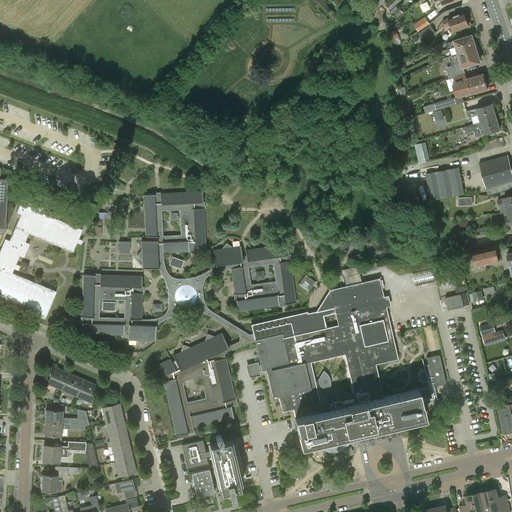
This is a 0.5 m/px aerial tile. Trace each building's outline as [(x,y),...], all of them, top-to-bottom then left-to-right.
[(391,0),(386,5),(390,10),(401,0),(391,0)] [(393,13),(398,18),(403,13),(398,7),(393,13)] [(456,15),(455,15),(448,17),(448,18),(442,20),(444,26),(450,24),(453,31),(468,25),(464,13),(456,15)] [(418,34),(423,41),(436,33),(431,26),(418,34)] [(395,31),(389,34),(392,40),(398,37),(395,31)] [(452,56),(459,54),(476,48),(475,46),(476,45),(475,42),(473,41),(471,35),(463,38),(462,37),(448,42),(452,56)] [(330,50),(324,45),(317,52),(323,58),(330,50)] [(449,78),(465,74),(463,67),(472,65),(471,64),(480,61),(478,56),(479,54),(478,52),(476,51),(476,48),(459,54),(461,61),(454,63),(455,65),(446,68),(449,78)] [(397,67),(399,72),(405,69),(403,64),(397,67)] [(449,78),(446,79),(450,91),(454,90),(456,96),(458,95),(459,97),(462,96),(471,93),(484,90),(488,88),(483,73),(479,74),(478,75),(478,72),(471,74),(472,77),(466,79),(465,74),(459,76),(449,78)] [(372,92),(366,93),(368,104),(374,102),(372,92)] [(433,103),(435,110),(448,107),(446,100),(433,103)] [(480,122),(496,117),(492,103),(486,105),(485,102),(480,104),(481,106),(466,111),(468,117),(471,116),(473,124),(480,122)] [(444,119),(441,110),(433,112),(435,121),(444,119)] [(384,116),(374,118),(376,126),(386,123),(384,116)] [(500,130),(496,117),(480,122),(473,124),(465,127),(466,133),(482,128),(484,135),(500,130)] [(419,162),(426,160),(423,149),(416,150),(419,162)] [(511,170),(508,156),(479,164),(486,188),(511,180),(511,170)] [(426,173),(432,200),(464,194),(458,167),(426,173)] [(195,251),(195,250),(206,249),(203,208),(205,208),(204,201),(203,201),(202,191),(160,193),(160,192),(153,192),(153,194),(143,194),(145,222),(146,235),(145,235),(145,236),(156,235),(156,239),(141,240),(141,241),(142,248),(136,254),(142,260),(143,267),(142,267),(142,268),(158,267),(160,270),(162,274),(163,276),(165,281),(167,289),(168,297),(168,305),(166,310),(162,314),(158,317),(152,319),(147,319),(141,318),(140,318),(141,292),(143,292),(143,285),(142,285),(142,275),(141,275),(100,274),(100,272),(93,272),(93,274),(83,274),(82,315),(80,315),(80,318),(80,320),(80,322),(82,322),(81,333),(82,333),(82,332),(120,334),(123,334),(124,334),(124,324),(128,324),(128,339),(136,339),(141,345),(147,339),(155,340),(156,324),(159,322),(162,320),(165,319),(168,317),(172,315),(176,314),(178,313),(181,312),(186,311),(190,311),(194,311),(197,311),(200,312),(204,313),(207,314),(210,316),(242,336),(239,341),(228,346),(221,332),(221,333),(215,336),(207,333),(204,341),(191,347),(183,344),(180,352),(174,355),(173,354),(179,367),(175,369),(170,358),(169,358),(170,359),(157,365),(157,364),(156,364),(161,375),(161,377),(162,381),(163,381),(176,434),(175,435),(187,433),(194,432),(193,427),(193,426),(233,417),(233,418),(231,406),(237,404),(237,402),(236,400),(236,398),(235,398),(234,398),(225,358),(226,358),(226,357),(225,357),(224,353),(250,341),(255,340),(257,349),(262,370),(263,370),(266,369),(272,396),(278,395),(282,412),(293,409),(295,417),(294,417),(294,419),(297,429),(297,431),(298,435),(300,446),(308,444),(317,442),(320,446),(324,449),(329,450),(335,451),(340,450),(344,447),(348,443),(351,439),(352,434),(356,433),(362,431),(425,416),(422,404),(432,402),(432,404),(440,403),(439,398),(437,399),(435,391),(434,386),(446,383),(439,354),(426,357),(429,368),(424,370),(421,371),(419,373),(418,376),(419,379),(421,381),(424,382),(427,381),(430,395),(420,397),(418,389),(383,397),(375,364),(398,358),(393,334),(390,324),(387,310),(386,307),(386,303),(380,277),(329,290),(315,312),(308,313),(307,312),(251,325),(253,334),(249,334),(210,310),(207,307),(205,304),(204,301),(203,296),(203,288),(203,285),(204,282),(205,279),(208,276),(212,274),(220,271),(232,269),(235,292),(233,292),(234,299),(236,298),(237,309),(238,309),(238,308),(278,303),(279,305),(286,304),(285,302),(296,301),(296,300),(295,300),(289,260),(291,259),(290,253),(288,253),(287,242),(286,242),(286,243),(245,249),(245,248),(246,259),(242,259),(240,244),(239,244),(240,245),(232,246),(226,241),(221,248),(214,249),(214,248),(213,248),(215,264),(209,269),(202,273),(194,276),(186,278),(178,278),(173,276),(169,273),(165,269),(163,264),(162,258),(163,253),(163,252),(188,250),(188,252),(195,251)] [(497,200),(501,213),(507,211),(511,209),(511,195),(503,198),(497,200)] [(456,205),(473,205),(472,196),(456,197),(456,205)] [(22,198),(18,207),(16,212),(20,214),(9,240),(5,238),(0,249),(0,299),(45,318),(56,291),(12,273),(19,255),(23,257),(29,243),(25,242),(28,233),(73,252),(83,228),(43,211),(44,207),(22,198)] [(434,233),(440,232),(438,220),(431,221),(434,233)] [(130,253),(130,240),(119,240),(119,253),(130,253)] [(496,247),(472,253),(476,267),(499,261),(496,247)] [(306,274),(298,284),(308,291),(315,281),(306,274)] [(469,294),(471,303),(475,302),(475,301),(483,299),(481,289),(472,292),(472,293),(469,294)] [(461,294),(445,297),(448,310),(464,307),(461,294)] [(163,310),(162,302),(152,303),(153,311),(163,310)] [(491,304),(471,310),(475,321),(489,317),(488,313),(493,311),(491,304)] [(482,336),(494,332),(495,332),(493,322),(479,326),(482,336)] [(415,328),(416,335),(423,334),(425,344),(438,342),(435,325),(415,328)] [(496,339),(494,332),(482,336),(484,343),(496,339)] [(258,361),(247,364),(249,374),(260,371),(258,361)] [(61,389),(69,372),(54,366),(47,383),(61,389)] [(83,379),(69,372),(61,389),(76,396),(83,379)] [(97,385),(83,379),(76,396),(90,402),(97,385)] [(105,423),(123,419),(119,403),(101,407),(105,423)] [(498,407),(503,434),(511,432),(511,414),(511,412),(510,404),(498,407)] [(46,409),(45,422),(66,423),(70,423),(77,423),(77,419),(62,418),(62,410),(50,410),(46,409)] [(127,437),(123,419),(105,423),(110,441),(127,437)] [(45,422),(44,435),(61,435),(61,428),(66,429),(66,423),(45,422)] [(216,440),(217,440),(218,442),(210,444),(211,450),(205,451),(202,440),(182,444),(187,468),(208,463),(207,457),(212,456),(221,492),(228,490),(229,497),(235,496),(233,488),(240,487),(239,484),(239,481),(229,440),(221,441),(220,439),(221,438),(221,436),(220,435),(218,435),(216,435),(215,437),(216,439),(216,440)] [(127,437),(110,441),(107,442),(108,446),(111,445),(114,461),(132,456),(127,437)] [(68,441),(68,446),(60,445),(44,444),(43,461),(59,461),(58,466),(64,466),(64,456),(67,456),(68,449),(85,450),(86,442),(68,441)] [(132,456),(114,461),(118,476),(136,471),(132,456)] [(55,466),(54,474),(41,474),(40,489),(53,490),(53,491),(62,491),(62,479),(67,479),(68,473),(77,474),(77,467),(64,466),(58,466),(55,466)] [(196,497),(214,492),(209,468),(191,473),(196,497)] [(132,479),(114,483),(116,493),(123,491),(125,497),(136,495),(132,479)] [(510,511),(506,494),(497,496),(495,489),(481,493),(485,511),(493,510),(493,511),(510,511)] [(79,500),(86,497),(84,491),(77,493),(79,500)] [(483,511),(485,511),(481,493),(466,496),(468,504),(460,506),(461,511),(483,511)] [(73,511),(72,509),(68,510),(64,494),(57,496),(61,511),(73,511)] [(88,511),(87,511),(93,511),(94,511),(99,510),(96,495),(90,496),(91,505),(87,506),(88,511)] [(50,511),(61,511),(57,496),(50,496),(54,511),(50,511)] [(125,500),(126,504),(106,509),(106,511),(129,511),(129,509),(137,506),(135,497),(125,500)]
